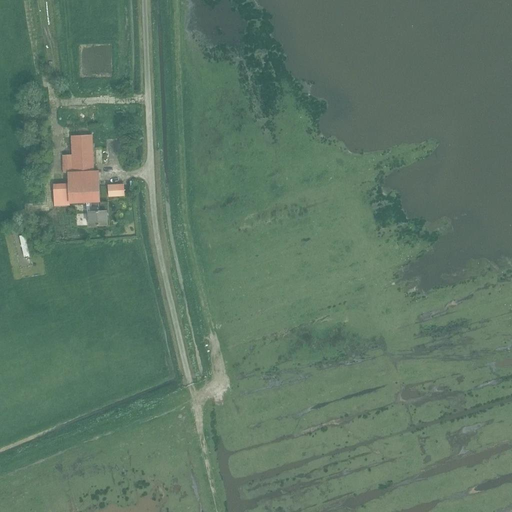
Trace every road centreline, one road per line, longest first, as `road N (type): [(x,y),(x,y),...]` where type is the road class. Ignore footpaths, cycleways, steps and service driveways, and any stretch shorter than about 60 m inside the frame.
road 1 (unclassified): [(189,382),(150,196),(139,0)]
road 2 (track): [(219,511),(189,382)]
